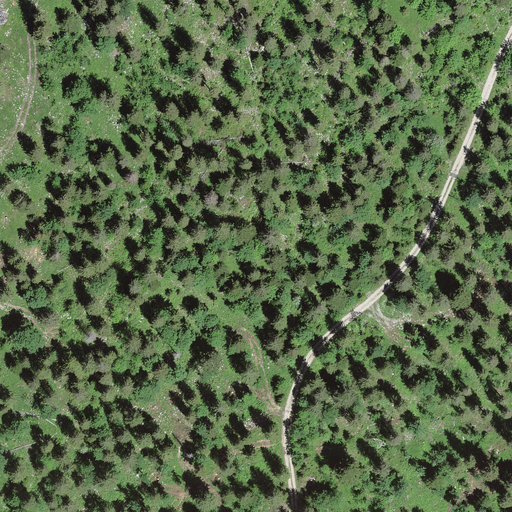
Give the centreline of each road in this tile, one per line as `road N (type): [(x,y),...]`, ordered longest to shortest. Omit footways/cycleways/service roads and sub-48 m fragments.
road 1 (track): [(294,511),(285,432),(302,370),(417,249),(511,33)]
road 2 (track): [(0,160),(31,86),(35,0)]
